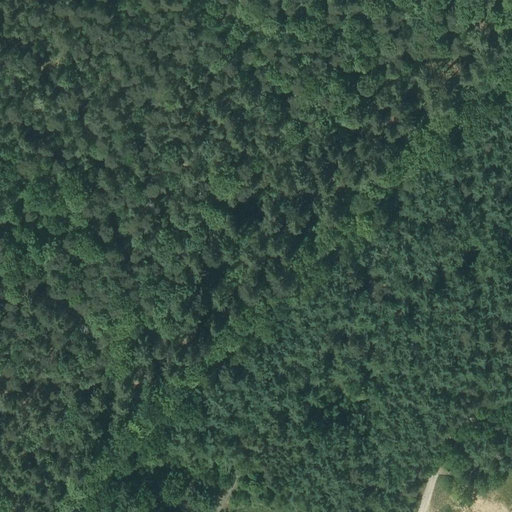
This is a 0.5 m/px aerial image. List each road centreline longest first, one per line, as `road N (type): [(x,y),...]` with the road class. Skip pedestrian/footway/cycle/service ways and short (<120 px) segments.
road 1 (unknown): [(12,511),(346,168),(511,22)]
road 2 (track): [(126,435),(511,44)]
